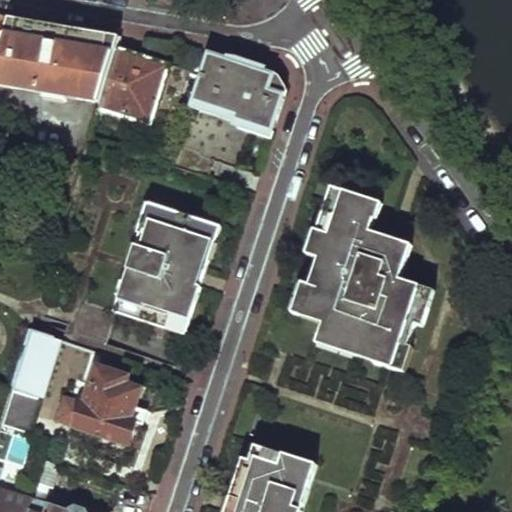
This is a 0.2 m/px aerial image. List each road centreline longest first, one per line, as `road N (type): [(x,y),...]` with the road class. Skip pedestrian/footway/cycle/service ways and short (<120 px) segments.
road 1 (residential): [(176,511),(320,72)]
road 2 (residential): [(289,17),(265,33),(232,33),(41,0)]
road 3 (residential): [(511,240),(380,54)]
